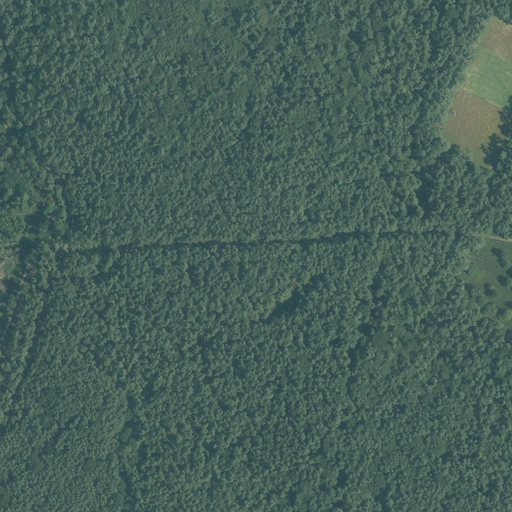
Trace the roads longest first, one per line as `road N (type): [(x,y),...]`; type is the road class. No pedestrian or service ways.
road 1 (track): [(37,236),(66,249),(412,233),(511,241)]
road 2 (track): [(0,109),(61,182),(76,225),(0,420)]
road 3 (track): [(0,339),(42,225),(41,207),(0,158)]
